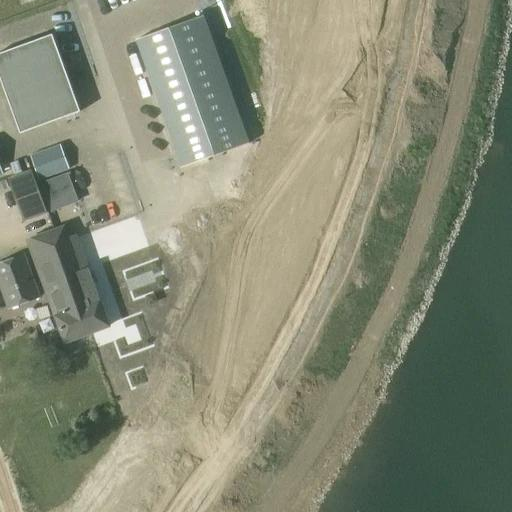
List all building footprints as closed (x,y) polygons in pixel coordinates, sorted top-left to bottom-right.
[(182,169),(251,143),(205,16),(136,41),(182,169)] [(0,54),(0,75),(21,134),(81,112),(53,35),(0,54)] [(61,144),(31,156),(40,181),(70,169),(61,144)] [(8,178),(25,223),(49,214),(49,212),(40,192),(32,170),(8,178)] [(68,174),(42,184),(53,212),(79,202),(68,174)] [(66,225),(53,230),(91,333),(110,326),(76,235),(70,237),(66,225)] [(28,240),(33,251),(57,316),(67,342),(91,333),(53,230),(28,240)] [(42,298),(26,253),(0,262),(0,285),(8,310),(42,298)]
